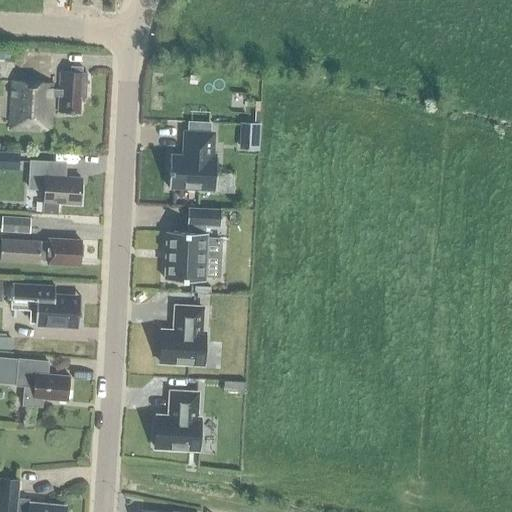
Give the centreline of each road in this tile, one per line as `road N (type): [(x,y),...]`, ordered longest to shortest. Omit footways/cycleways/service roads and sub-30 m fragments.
road 1 (unclassified): [(99,511),(127,46)]
road 2 (residential): [(0,27),(82,32),(127,46)]
